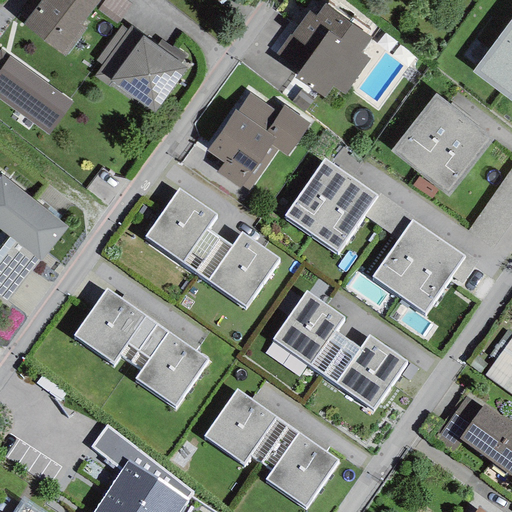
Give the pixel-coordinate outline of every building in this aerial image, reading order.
[(41,0),(22,24),(59,53),(64,57),(86,29),(81,25),(100,0),(41,0)] [(131,4),(124,0),(104,0),(97,10),(116,24),(131,4)] [(289,35),(275,54),(299,71),(295,77),(324,98),(332,87),(343,95),(370,59),(361,52),(371,38),(324,4),(315,16),(309,11),(291,36),(289,35)] [(511,17),(472,72),(511,102),(511,17)] [(101,65),(97,71),(93,76),(108,87),(111,82),(153,112),(186,68),(180,63),(185,57),(161,39),(156,45),(130,26),(127,30),(121,26),(95,61),(101,65)] [(72,103),(0,49),(0,99),(47,135),(72,103)] [(235,110),(206,151),(223,162),(216,172),(240,189),(242,186),(249,191),(278,150),(287,157),(309,124),(284,106),(279,113),(250,93),(237,111),(235,110)] [(389,151),(419,174),(465,116),(435,93),(389,151)] [(494,140),(465,116),(419,174),(448,198),(494,140)] [(283,216),(310,234),(350,176),(338,167),(324,158),(283,216)] [(379,193),(340,164),(338,167),(350,176),(377,195),(379,193)] [(511,220),(511,167),(467,231),(492,248),(511,220)] [(68,228),(1,174),(0,175),(0,229),(9,237),(38,260),(40,262),(68,228)] [(377,195),(350,176),(310,234),(336,252),(363,215),(377,195)] [(144,238),(195,273),(218,238),(207,230),(217,216),(178,190),(144,238)] [(414,217),(379,193),(377,195),(363,215),(398,239),(412,219),(414,217)] [(414,217),(412,219),(465,256),(451,276),(461,283),(477,261),(414,217)] [(372,277),(398,295),(438,237),(412,219),(398,239),(372,277)] [(218,238),(195,273),(247,308),(280,259),(240,233),(232,246),(218,238)] [(9,237),(0,247),(0,297),(5,302),(38,260),(9,237)] [(465,256),(438,237),(398,295),(424,314),(451,276),(465,256)] [(131,362),(158,324),(106,288),(73,335),(114,364),(120,355),(131,362)] [(272,340),(323,374),(346,339),(335,332),(345,318),(306,291),(272,340)] [(208,360),(158,324),(131,362),(142,369),(135,378),(174,406),(208,360)] [(346,339),(323,374),(375,409),(407,361),(368,335),(359,348),(346,339)] [(511,338),(484,376),(511,396),(511,338)] [(261,463),(287,425),(236,389),(202,437),(243,466),(250,456),(261,463)] [(511,424),(484,404),(481,407),(465,396),(435,438),(453,450),(460,440),(511,477),(511,424)] [(105,424),(91,446),(121,469),(93,511),(178,511),(186,500),(193,493),(105,424)] [(337,461),(287,425),(261,463),(272,471),(265,480),(304,508),(337,461)] [(45,511),(22,496),(10,511),(45,511)]
